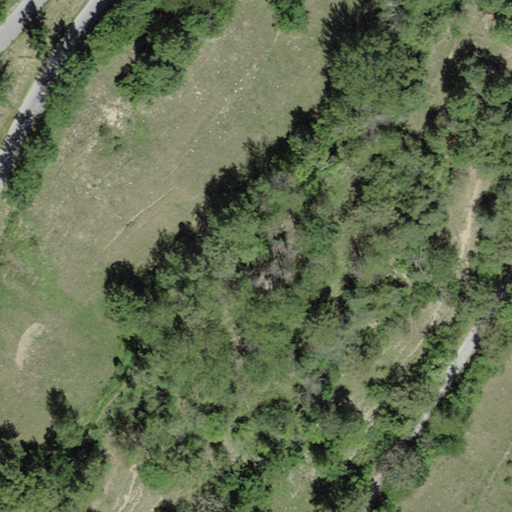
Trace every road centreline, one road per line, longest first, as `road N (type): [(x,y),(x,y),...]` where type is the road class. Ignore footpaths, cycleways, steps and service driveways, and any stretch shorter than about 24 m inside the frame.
road 1 (track): [(511,283),(360,511)]
road 2 (unclassified): [(0,167),(25,106),(97,0)]
